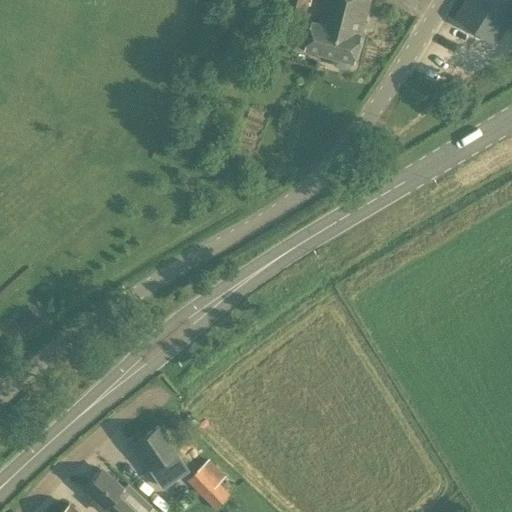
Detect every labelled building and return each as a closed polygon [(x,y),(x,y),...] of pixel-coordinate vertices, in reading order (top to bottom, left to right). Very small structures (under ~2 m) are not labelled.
[(254,0),(254,1),(304,14),(307,0),(254,0)] [(324,0),(319,23),(312,22),(305,50),(354,63),(362,34),(370,0),(324,0)] [(511,0),(465,0),(460,10),(494,31),(511,0)] [(223,41),(252,48),(256,32),(227,24),(223,41)] [(183,467),(174,454),(155,426),(132,442),(160,483),(183,467)] [(229,494),(218,482),(225,476),(208,458),(186,481),(214,509),(229,494)] [(116,494),(115,493),(120,487),(101,470),(84,489),(95,499),(92,502),(101,509),(102,507),(107,511),(132,511),(134,511),(135,511),(143,511),(150,505),(127,483),(116,494)]
